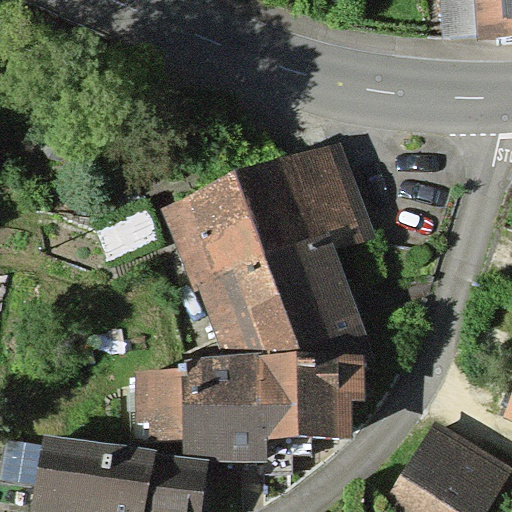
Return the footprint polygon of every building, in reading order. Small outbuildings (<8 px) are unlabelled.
[(492,38),(493,48),(511,46),(511,0),(442,0),(445,43),(492,38)] [(164,210),(235,372),(259,369),(334,368),(334,374),(373,370),(331,258),(374,243),(340,152),(339,150),(164,210)] [(154,248),(139,211),(92,230),(107,267),(154,248)] [(334,368),(259,369),(261,463),(260,463),(260,480),(287,478),(287,460),(306,460),(306,443),(335,443),(334,374),(334,368)] [(175,381),(136,382),(137,447),(181,446),(182,461),(260,463),(261,463),(259,369),(235,372),(175,374),(175,381)] [(511,385),(501,414),(511,418),(511,385)] [(483,511),(502,482),(428,436),(382,509),(387,511),(483,511)] [(197,511),(203,478),(5,445),(0,473),(0,486),(33,491),(29,511),(197,511)]
